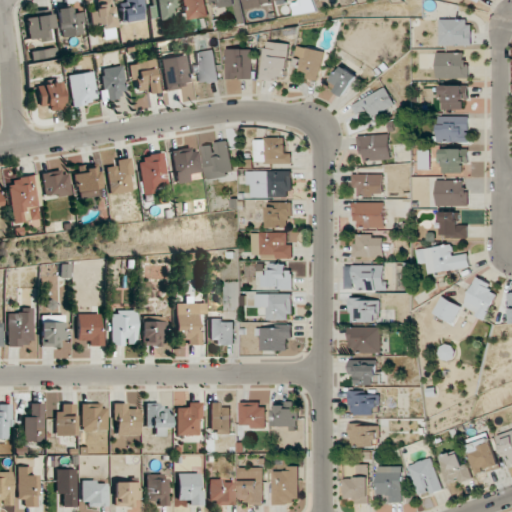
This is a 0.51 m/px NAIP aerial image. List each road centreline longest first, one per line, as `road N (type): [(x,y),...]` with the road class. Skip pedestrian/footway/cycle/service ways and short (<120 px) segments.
road 1 (residential): [(0,149),(244,110),(292,114),(317,127),(324,140),(322,511)]
road 2 (residential): [(0,375),(321,373)]
road 3 (residential): [(511,246),(499,90),(503,32),(511,18)]
road 4 (residential): [(16,147),(0,0)]
